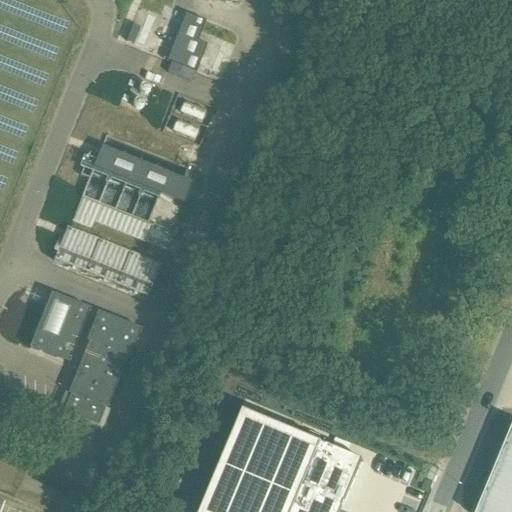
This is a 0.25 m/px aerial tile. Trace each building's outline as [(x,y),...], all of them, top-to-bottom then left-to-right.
[(184,14),(165,61),(171,63),(167,74),(189,82),(193,73),(195,73),(206,45),(197,41),(204,22),(184,14)] [(93,223),(164,250),(171,233),(148,225),(159,196),(182,205),(190,183),(99,148),(96,157),(88,154),(87,158),(84,157),(79,168),(82,169),(79,177),(88,180),(81,199),(72,222),(91,229),(93,223)] [(160,267),(67,230),(54,262),(147,299),(160,267)] [(90,312),(51,296),(30,351),(69,366),(90,312)] [(142,332),(96,314),(85,343),(88,344),(68,395),(65,394),(56,415),(102,434),(111,412),(106,410),(127,359),(130,361),(142,332)] [(245,410),(202,511),(340,511),(362,459),(245,410)] [(511,511),(511,431),(478,511),(511,511)]
